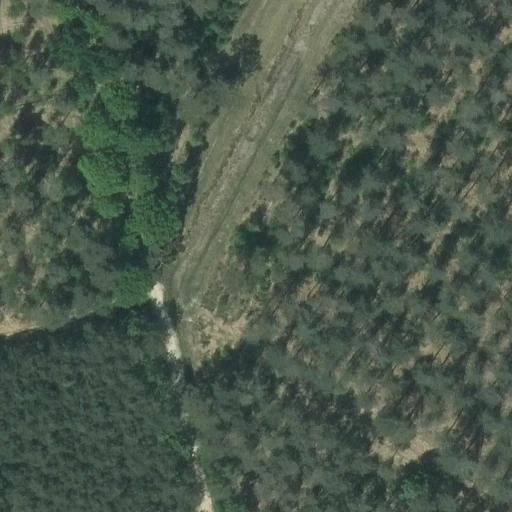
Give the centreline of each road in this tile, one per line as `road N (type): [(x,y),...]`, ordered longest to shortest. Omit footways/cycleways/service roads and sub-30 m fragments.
road 1 (track): [(143,259),(73,0)]
road 2 (track): [(208,511),(143,259)]
